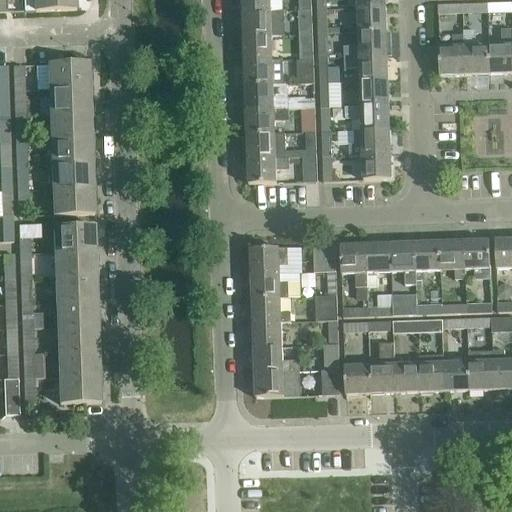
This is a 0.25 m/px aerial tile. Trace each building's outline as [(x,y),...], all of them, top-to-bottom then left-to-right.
[(23,0),(24,14),(35,13),(34,0),(23,0)] [(76,12),(75,0),(34,0),(35,13),(76,12)] [(270,0),(243,0),(243,14),(271,13),(270,0)] [(312,12),(311,0),(301,0),(301,12),(312,12)] [(325,0),(316,0),(317,12),(325,12),(325,0)] [(386,10),(385,0),(358,0),(358,11),(386,10)] [(488,15),(487,5),(462,6),(463,16),(488,15)] [(511,5),(487,5),(488,15),(511,14),(511,5)] [(463,16),(462,6),(438,7),(439,16),(463,16)] [(387,35),(386,10),(358,11),(359,35),(387,35)] [(312,12),(301,12),(298,12),(298,37),(313,37),(312,12)] [(326,36),(325,12),(317,12),(318,37),(326,36)] [(285,13),(271,13),(243,14),(244,39),(272,38),(284,38),(283,25),(285,25),(285,13)] [(359,35),(360,48),(343,48),(344,60),(360,60),(388,59),(388,48),(392,48),(391,36),(387,36),(387,35),(359,35)] [(465,39),(463,39),(464,77),(490,76),(489,49),(477,49),(477,35),(465,35),(465,39)] [(326,36),(318,37),(319,61),(327,61),(326,36)] [(313,61),(313,37),(298,37),(299,62),(303,62),(313,61)] [(273,62),(272,38),(244,39),(245,63),(273,62)] [(464,77),(463,39),(452,39),(453,52),(440,52),(440,78),(464,77)] [(511,48),(489,49),(490,76),(511,75),(511,48)] [(388,59),(360,60),(361,84),(389,83),(388,59)] [(313,61),(303,62),(304,86),(314,86),(313,61)] [(328,85),(327,61),(319,61),(320,85),(328,85)] [(283,62),(273,62),(245,63),(246,88),(284,86),(283,62)] [(49,92),(90,91),(89,65),(48,67),(49,92)] [(0,94),(8,94),(8,69),(0,68),(0,94)] [(15,94),(25,93),(24,68),(14,68),(15,94)] [(389,83),(361,84),(362,110),(390,109),(389,83)] [(328,85),(320,85),(321,111),(329,111),(328,85)] [(288,86),(284,86),(246,88),(247,113),(289,112),(288,86)] [(314,86),(304,86),(304,111),(315,111),(314,86)] [(91,116),(90,91),(49,92),(50,117),(91,116)] [(26,118),(25,93),(15,94),(15,119),(26,118)] [(8,94),(0,94),(0,119),(9,119),(8,94)] [(390,109),(362,110),(345,110),(345,122),(362,122),(363,134),(390,133),(390,109)] [(315,111),(304,111),(305,136),(316,135),(315,111)] [(330,135),(329,111),(321,111),(321,135),(330,135)] [(289,112),(247,113),(248,137),(276,137),(275,124),(289,124),(289,112)] [(92,141),(91,116),(50,117),(51,142),(92,141)] [(27,143),(26,118),(15,119),(16,144),(27,143)] [(0,144),(10,144),(9,119),(0,119),(0,144)] [(390,133),(363,134),(363,159),(391,158),(390,133)] [(316,135),(305,136),(306,160),(316,160),(316,135)] [(330,135),(321,135),(322,160),(331,159),(330,135)] [(276,149),(276,137),(248,137),(248,162),(290,161),(289,149),(276,149)] [(92,141),(51,142),(52,167),(93,166),(92,141)] [(28,168),(27,143),(16,144),(17,169),(28,168)] [(10,144),(0,144),(0,154),(0,169),(11,169),(10,144)] [(391,158),(363,159),(364,183),(392,182),(391,158)] [(332,184),(331,159),(322,160),(323,184),(332,184)] [(316,160),(306,160),(302,160),(303,185),(317,184),(316,160)] [(290,161),(248,162),(249,187),(277,186),(277,173),(290,172),(290,161)] [(93,166),(52,167),(53,192),(93,191),(93,166)] [(28,168),(17,169),(18,193),(29,193),(28,168)] [(12,194),(11,169),(0,169),(1,194),(12,194)] [(93,191),(53,192),(53,218),(94,217),(93,191)] [(29,218),(29,193),(18,193),(19,219),(29,218)] [(13,219),(12,194),(1,194),(2,219),(13,219)] [(14,244),(13,219),(2,219),(3,244),(14,244)] [(55,256),(96,254),(95,229),(54,230),(55,256)] [(20,257),(31,256),(30,231),(19,232),(20,257)] [(511,269),(511,242),(496,243),(497,270),(511,269)] [(491,283),(491,271),(490,243),(464,244),(465,271),(478,271),(478,284),(491,283)] [(464,244),(440,245),(441,272),(465,271),(464,244)] [(441,272),(440,245),(415,246),(417,283),(441,282),(441,272)] [(417,283),(415,246),(390,247),(391,274),(405,274),(405,286),(417,285),(417,283)] [(367,290),(366,247),(341,248),(342,276),(354,275),(355,290),(367,290)] [(390,247),(366,247),(367,290),(379,289),(379,275),(391,274),(390,247)] [(326,275),(335,274),(334,249),(313,250),(314,275),(326,275)] [(252,277),(279,276),(279,267),(288,267),(288,250),(252,251),(252,277)] [(96,254),(55,256),(56,281),(97,279),(96,254)] [(32,281),(31,256),(20,257),(21,282),(32,281)] [(4,282),(15,282),(14,257),(3,257),(4,282)] [(336,299),(335,274),(326,275),(327,299),(336,299)] [(280,300),(279,276),(252,277),(253,301),(280,300)] [(97,279),(56,281),(57,306),(97,304),(97,279)] [(32,281),(21,282),(22,307),(32,306),(32,281)] [(16,307),(15,282),(4,282),(5,307),(16,307)] [(336,299),(327,299),(316,299),(316,324),(325,324),(327,324),(337,323),(336,299)] [(281,325),(280,300),(253,301),(254,326),(281,325)] [(393,316),(417,315),(417,306),(417,300),(392,301),(392,307),(393,316)] [(511,302),(494,304),(494,313),(511,312),(511,302)] [(98,329),(97,304),(57,306),(57,331),(98,329)] [(466,313),(466,304),(442,305),(442,314),(466,313)] [(494,304),(466,304),(466,313),(494,313),(494,304)] [(442,305),(417,306),(417,315),(442,314),(442,305)] [(32,306),(22,307),(23,332),(33,331),(32,306)] [(17,332),(16,307),(5,307),(6,332),(17,332)] [(368,317),(367,307),(343,308),(343,317),(368,317)] [(392,307),(367,307),(368,317),(393,316),(392,307)] [(492,330),(492,336),(511,334),(511,319),(492,320),(492,330)] [(492,330),(492,320),(466,321),(467,331),(492,330)] [(466,321),(442,322),(443,332),(467,331),(466,321)] [(443,332),(442,322),(418,323),(418,336),(443,335),(443,332)] [(337,323),(327,324),(328,348),(338,348),(337,323)] [(418,323),(393,324),(393,334),(393,337),(418,336),(418,323)] [(393,324),(368,325),(368,334),(393,334),(393,324)] [(282,350),(281,325),(254,326),(255,350),(282,350)] [(368,334),(368,325),(344,325),(344,335),(368,334)] [(99,354),(98,329),(57,331),(58,356),(99,354)] [(34,356),(33,331),(23,332),(24,357),(34,356)] [(17,357),(17,332),(6,332),(7,357),(17,357)] [(338,348),(328,348),(323,348),(323,372),(338,372),(338,348)] [(282,364),(282,350),(255,350),(256,374),(300,373),(300,364),(282,364)] [(99,354),(58,356),(59,381),(100,379),(99,354)] [(46,356),(34,356),(24,357),(24,382),(35,381),(47,381),(46,356)] [(17,357),(7,357),(8,382),(18,382),(17,357)] [(511,362),(493,363),(494,392),(511,391),(511,362)] [(494,392),(493,363),(468,364),(469,393),(494,392)] [(468,364),(444,365),(444,393),(469,393),(468,364)] [(444,393),(444,365),(419,366),(420,394),(444,393)] [(394,366),(369,367),(370,396),(395,395),(394,366)] [(419,366),(394,366),(395,395),(420,394),(419,366)] [(370,396),(369,367),(345,368),(346,397),(370,396)] [(323,372),(322,372),(323,398),(327,398),(340,397),(340,372),(338,372),(323,372)] [(300,373),(256,374),(256,400),(301,398),(300,373)] [(100,379),(59,381),(60,406),(101,405),(100,379)] [(35,381),(24,382),(25,407),(36,407),(35,381)] [(19,407),(18,382),(8,382),(9,407),(19,407)]
